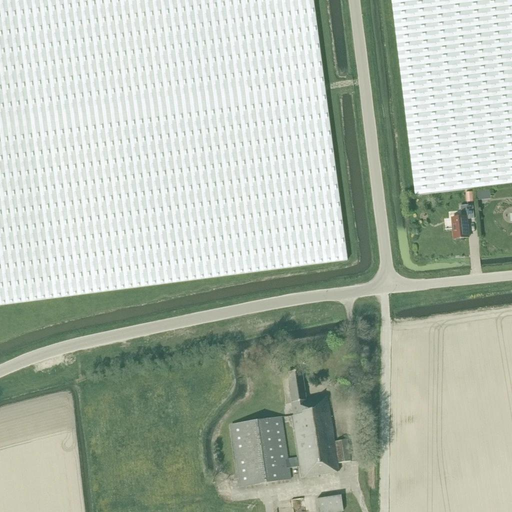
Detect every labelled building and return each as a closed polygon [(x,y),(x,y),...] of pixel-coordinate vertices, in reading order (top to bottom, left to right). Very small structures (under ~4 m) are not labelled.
[(0,0),(0,305),(347,261),(313,0),(0,0)] [(511,0),(391,0),(415,196),(511,185),(511,0)] [(461,207),(462,218),(452,219),(454,240),(469,238),(467,220),(474,219),(473,205),(461,207)] [(300,478),(339,472),(334,443),(327,397),(306,400),(301,371),(287,373),(293,416),(291,417),(298,458),(288,460),(281,418),(231,426),(240,487),(290,480),(289,469),(299,467),(300,478)] [(350,462),(347,441),(335,442),(338,464),(350,462)] [(341,495),(317,499),(319,511),(342,511),(343,511),(341,495)]
